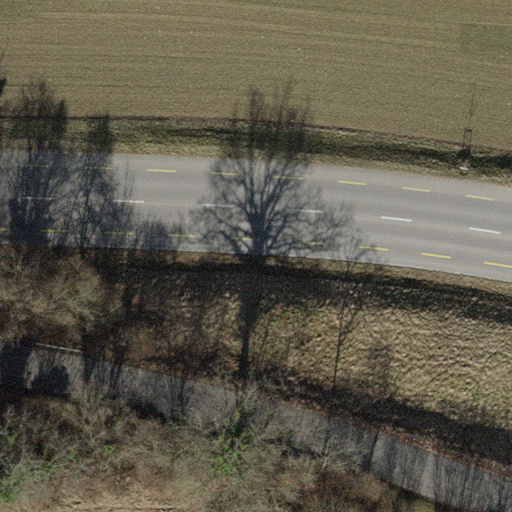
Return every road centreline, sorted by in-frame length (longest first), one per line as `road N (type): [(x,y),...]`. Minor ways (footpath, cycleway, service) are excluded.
road 1 (residential): [(511,498),(223,394),(0,355)]
road 2 (secondary): [(511,239),(394,218),(0,193)]
